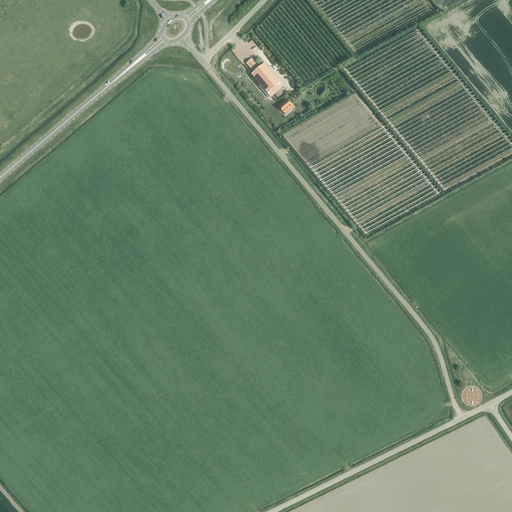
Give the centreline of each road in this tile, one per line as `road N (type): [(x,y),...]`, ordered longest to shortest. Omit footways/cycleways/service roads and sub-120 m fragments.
road 1 (unclassified): [(461,418),(429,334),(202,61)]
road 2 (unclassified): [(272,511),(461,418)]
road 3 (secondary): [(0,177),(121,74)]
